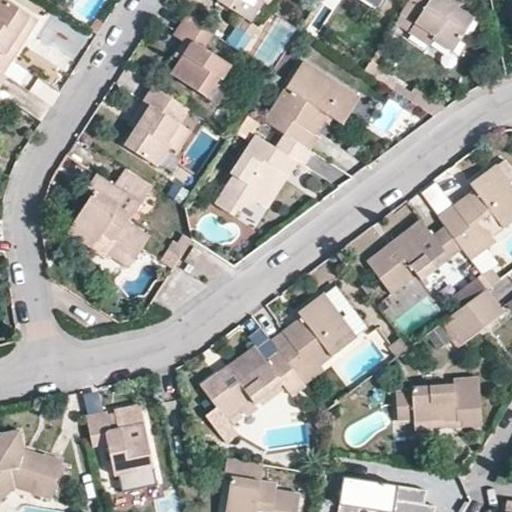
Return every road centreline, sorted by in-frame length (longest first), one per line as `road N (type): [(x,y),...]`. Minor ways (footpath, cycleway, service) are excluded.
road 1 (residential): [(52,372),(168,344),(511,94)]
road 2 (residential): [(146,0),(25,201),(52,372)]
